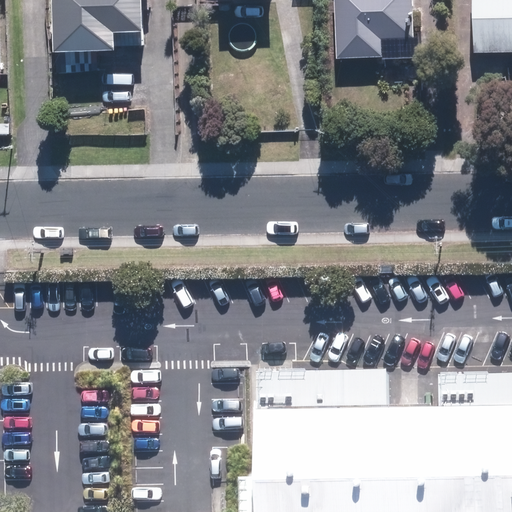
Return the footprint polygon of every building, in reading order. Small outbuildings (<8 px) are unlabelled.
[(72,0),(73,42),(128,41),(128,25),(157,24),(156,0),(72,0)] [(336,0),(338,55),(374,54),(374,37),(411,36),(410,0),(336,0)] [(511,0),(471,0),(472,51),(511,50),(511,0)] [(0,83),(11,83),(9,30),(0,30),(0,83)] [(205,511),(201,374),(109,377),(113,511),(205,511)] [(511,511),(511,423),(265,427),(265,511),(511,511)]
